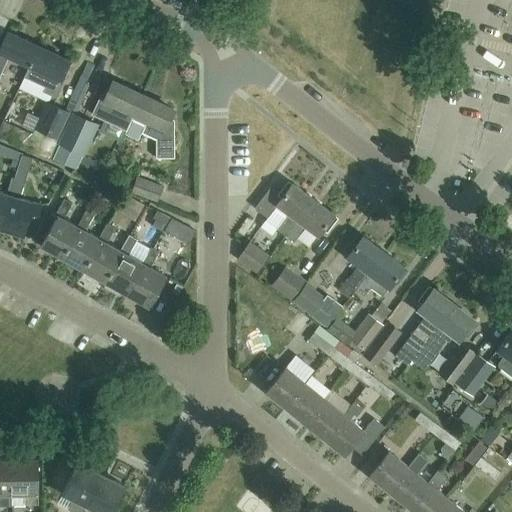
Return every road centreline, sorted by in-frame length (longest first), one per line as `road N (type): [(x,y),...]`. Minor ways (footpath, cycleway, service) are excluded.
road 1 (residential): [(212,391),(216,93),(227,50)]
road 2 (residential): [(456,220),(227,50)]
road 3 (residential): [(212,391),(0,267)]
road 4 (residential): [(362,511),(212,391)]
road 5 (residential): [(154,511),(212,391)]
